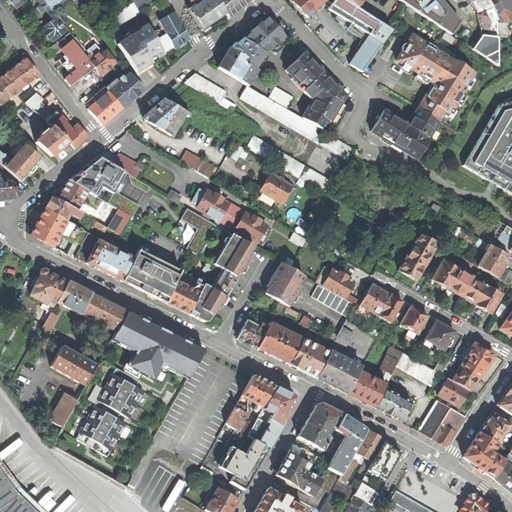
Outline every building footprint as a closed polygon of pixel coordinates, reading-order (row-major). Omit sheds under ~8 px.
[(8,0),(8,1),(9,2),(11,5),(13,3),(17,9),(27,0),(8,0)] [(41,0),(40,1),(43,4),(38,8),(40,10),(42,13),(47,10),(49,13),(66,0),(41,0)] [(89,0),(73,0),(72,1),(78,10),(89,0)] [(138,10),(152,1),(151,0),(132,0),(134,3),(138,10)] [(215,20),(225,12),(219,0),(208,0),(192,11),(204,28),(215,20)] [(219,0),(225,12),(228,18),(245,4),(249,0),(219,0)] [(388,30),(356,9),(342,0),(293,0),(292,1),(307,18),(316,11),(314,9),(324,0),(325,0),(347,15),(344,19),(367,34),(357,50),(349,64),(362,72),(388,30)] [(342,0),(356,9),(361,0),(342,0)] [(397,0),(450,36),(459,23),(439,0),(397,0)] [(497,67),(497,38),(498,19),(487,0),(474,0),(471,2),(475,12),(477,19),(481,35),(471,50),(497,67)] [(489,0),(499,19),(498,19),(497,38),(507,38),(507,18),(509,17),(508,14),(511,11),(511,10),(506,0),(489,0)] [(140,14),(138,10),(134,3),(112,17),(118,28),(140,14)] [(174,13),(160,21),(167,34),(175,49),(189,38),(182,26),(174,13)] [(61,20),(59,16),(44,28),(46,32),(44,33),(46,36),(49,39),(51,37),(54,41),(67,31),(59,21),(61,20)] [(239,44),(231,50),(244,58),(242,63),(253,69),(260,59),(263,59),(262,55),(269,49),(274,54),(282,48),(277,42),(283,37),(276,30),(267,19),(260,25),(259,25),(250,32),(251,33),(239,44)] [(160,21),(149,28),(156,41),(167,34),(160,21)] [(118,45),(139,76),(150,67),(147,65),(151,62),(165,55),(156,41),(149,28),(148,27),(118,45)] [(75,39),(72,34),(60,43),(59,42),(49,50),(54,56),(62,49),(72,41),(75,39)] [(448,59),(411,36),(396,62),(411,71),(411,70),(416,73),(421,76),(421,77),(432,84),(426,94),(417,110),(438,122),(443,115),(447,118),(454,107),(456,108),(465,92),(463,91),(474,73),(448,58),(448,59)] [(86,57),(72,41),(62,49),(71,59),(77,66),(74,69),(76,72),(72,75),(66,80),(71,88),(95,68),(86,57)] [(90,54),(86,57),(95,68),(96,67),(100,76),(108,70),(116,63),(105,48),(103,50),(99,44),(91,50),(96,55),(93,58),(90,54)] [(217,68),(246,86),(256,71),(253,69),(242,63),(244,58),(231,50),(229,49),(223,59),(217,68)] [(324,132),(345,96),(326,76),(304,53),(285,71),(312,100),(301,118),(324,132)] [(0,104),(1,105),(39,75),(32,67),(26,59),(0,78),(0,104)] [(67,69),(72,75),(76,72),(74,69),(77,66),(71,59),(64,65),(67,69)] [(122,81),(109,92),(123,109),(134,99),(144,91),(130,74),(125,79),(123,77),(121,79),(122,81)] [(218,104),(225,92),(195,74),(189,79),(183,84),(202,94),(217,103),(218,104)] [(89,110),(103,126),(112,118),(123,109),(109,92),(102,80),(96,85),(93,88),(98,94),(101,91),(105,96),(96,103),(95,101),(89,106),(91,108),(89,110)] [(354,149),(324,132),(301,118),(286,109),(267,98),(246,86),(239,98),(318,144),(318,145),(347,161),(354,149)] [(275,87),(267,98),(286,109),(292,97),(275,87)] [(25,104),(52,127),(65,137),(69,143),(75,149),(80,145),(83,143),(83,136),(76,128),(72,131),(66,124),(67,123),(55,111),(36,94),(31,89),(21,98),(25,104)] [(205,124),(217,103),(202,94),(196,103),(189,115),(205,124)] [(234,105),(222,99),(218,104),(231,112),(234,105)] [(187,117),(189,115),(164,100),(154,109),(143,118),(143,120),(144,121),(171,137),(184,115),(187,117)] [(489,137),(485,135),(464,167),(494,184),(511,194),(511,102),(507,104),(489,137)] [(429,138),(438,122),(417,110),(408,125),(384,111),(371,132),(398,149),(417,160),(430,139),(429,138)] [(225,127),(216,122),(212,129),(221,134),(225,127)] [(12,131),(20,139),(24,135),(16,127),(12,131)] [(36,143),(52,157),(61,149),(69,143),(65,137),(52,127),(41,136),(42,138),(36,143)] [(253,136),(246,148),(298,178),(304,166),(253,136)] [(0,164),(6,169),(21,183),(30,172),(33,174),(35,171),(38,169),(35,167),(41,160),(22,143),(16,150),(19,153),(11,163),(0,153),(0,164)] [(228,158),(235,162),(243,150),(236,145),(228,158)] [(202,161),(186,151),(180,162),(196,172),(202,161)] [(97,158),(122,173),(135,180),(138,174),(139,175),(143,167),(136,163),(134,165),(117,155),(115,158),(104,152),(97,158)] [(85,167),(67,182),(87,193),(94,197),(102,183),(111,188),(114,182),(116,183),(117,181),(122,173),(97,158),(85,167)] [(215,168),(204,161),(197,172),(209,179),(215,168)] [(335,183),(306,166),(298,178),(328,195),(335,183)] [(117,181),(129,188),(135,180),(122,173),(117,181)] [(279,204),(289,186),(270,175),(265,184),(260,192),(279,204)] [(150,188),(135,180),(129,188),(117,181),(116,183),(114,182),(111,188),(102,183),(94,197),(105,203),(128,216),(133,219),(150,188)] [(0,200),(16,199),(22,194),(10,183),(2,184),(0,181),(0,200)] [(62,191),(56,201),(76,212),(87,193),(67,182),(62,191)] [(229,229),(240,211),(206,192),(204,195),(199,191),(195,197),(192,203),(198,207),(196,209),(229,229)] [(47,205),(44,210),(65,222),(69,215),(77,220),(79,217),(82,219),(84,216),(76,212),(56,201),(51,198),(47,205)] [(116,235),(128,216),(105,203),(99,213),(100,214),(92,228),(103,235),(106,229),(116,235)] [(65,222),(44,210),(37,224),(30,236),(52,248),(59,235),(74,243),(76,240),(93,249),(97,242),(98,240),(65,222)] [(265,227),(244,214),(239,224),(234,231),(256,244),(265,227)] [(230,235),(215,226),(200,258),(207,262),(201,272),(208,275),(213,265),(230,235)] [(477,267),(497,278),(502,269),(506,262),(509,257),(458,227),(455,233),(466,240),(466,241),(486,252),(477,267)] [(415,281),(437,244),(420,234),(398,271),(406,276),(415,281)] [(511,253),(511,239),(502,234),(498,241),(510,249),(508,251),(511,253)] [(253,248),(230,235),(213,265),(224,271),(212,290),(203,285),(202,288),(188,316),(204,323),(206,323),(208,322),(210,320),(207,318),(209,316),(211,317),(216,310),(218,311),(224,300),(245,265),(251,256),(249,254),(253,248)] [(297,235),(294,240),(304,245),(307,240),(297,235)] [(100,272),(122,283),(133,260),(97,242),(93,249),(92,252),(80,246),(74,259),(100,272)] [(142,293),(165,304),(179,272),(139,251),(122,283),(142,293)] [(438,284),(447,290),(458,270),(442,261),(431,280),(438,284)] [(268,288),(264,295),(279,303),(286,307),(288,308),(302,284),(300,283),(303,277),(280,264),(272,276),(266,287),(268,288)] [(460,268),(458,270),(471,278),(473,276),(460,268)] [(511,279),(511,274),(502,269),(497,278),(509,285),(511,279)] [(52,309),(55,303),(66,282),(54,276),(42,270),(36,281),(33,279),(30,286),(33,288),(28,296),(52,309)] [(331,270),(321,288),(343,300),(351,286),(353,283),(331,270)] [(460,298),(461,297),(471,278),(458,270),(447,290),(445,294),(449,296),(452,298),(454,295),(460,298)] [(467,301),(474,304),(485,285),(471,278),(461,297),(467,301)] [(79,315),(80,314),(90,295),(78,288),(66,282),(55,303),(79,315)] [(175,309),(188,316),(202,288),(197,285),(195,290),(192,291),(175,282),(165,304),(175,309)] [(347,318),(354,307),(345,301),(343,300),(321,288),(317,285),(311,298),(347,318)] [(372,285),(359,307),(378,317),(390,296),(380,290),(372,285)] [(489,314),(501,295),(485,285),(474,304),(474,305),(483,310),(489,314)] [(351,289),(345,301),(354,307),(357,301),(353,299),(357,292),(351,289)] [(80,314),(115,332),(126,312),(107,303),(90,295),(80,314)] [(396,299),(390,296),(378,317),(390,324),(402,302),(396,299)] [(282,314),(286,307),(279,303),(275,309),(282,314)] [(507,309),(501,305),(495,316),(501,319),(507,309)] [(418,312),(410,307),(400,325),(409,330),(416,334),(416,335),(427,317),(418,312)] [(511,311),(499,329),(511,336),(511,311)] [(190,345),(191,342),(183,337),(181,341),(164,332),(147,323),(148,321),(140,316),(138,319),(126,312),(115,332),(106,349),(118,356),(112,367),(114,368),(75,440),(86,446),(87,444),(96,448),(94,451),(111,460),(125,434),(127,431),(134,417),(136,413),(146,394),(148,392),(149,389),(161,395),(167,384),(174,387),(180,376),(181,377),(186,368),(178,364),(182,358),(183,358),(190,345)] [(56,317),(49,313),(37,335),(43,339),(56,317)] [(299,324),(307,328),(311,321),(303,317),(299,324)] [(265,330),(266,327),(261,325),(259,328),(246,321),(235,339),(245,344),(256,350),(266,331),(265,330)] [(432,344),(443,351),(454,332),(445,327),(436,321),(422,345),(429,349),(432,344)] [(268,324),(266,327),(265,330),(266,331),(256,350),(271,357),(288,365),(301,340),(288,333),(287,336),(281,333),(283,331),(268,324)] [(342,328),(337,336),(336,339),(347,345),(353,334),(342,328)] [(307,329),(304,335),(315,341),(318,335),(307,329)] [(413,338),(416,334),(409,330),(406,334),(413,338)] [(336,339),(337,336),(329,332),(326,338),(334,342),(336,339)] [(406,334),(403,341),(414,348),(418,341),(413,338),(406,334)] [(328,354),(301,340),(288,365),(300,371),(315,378),(328,354)] [(355,355),(333,343),(328,354),(315,378),(333,387),(347,394),(358,372),(361,367),(334,353),(336,350),(352,359),(355,355)] [(483,349),(473,343),(459,368),(478,379),(494,358),(493,355),(483,349)] [(203,351),(190,345),(183,358),(182,358),(178,364),(186,368),(181,377),(187,379),(203,351)] [(399,359),(402,354),(390,347),(387,353),(399,359)] [(76,356),(61,348),(49,367),(84,386),(95,367),(76,356)] [(455,350),(448,362),(455,366),(462,354),(455,350)] [(434,371),(402,354),(399,359),(398,362),(395,366),(430,386),(437,373),(434,371)] [(381,384),(358,372),(347,394),(359,401),(374,409),(384,389),(395,366),(398,362),(386,356),(379,369),(386,373),(383,379),(383,380),(381,384)] [(440,360),(434,371),(437,373),(441,375),(447,364),(440,360)] [(474,384),(478,379),(459,368),(451,381),(469,391),(474,384)] [(225,424),(237,431),(246,414),(247,403),(250,402),(256,406),(253,411),(256,412),(258,409),(261,410),(262,410),(275,387),(264,382),(252,376),(225,424)] [(463,400),(469,391),(451,381),(447,378),(437,396),(459,408),(463,400)] [(496,405),(511,415),(511,383),(508,390),(496,405)] [(294,402),(293,396),(284,392),(275,387),(262,410),(283,422),(287,416),(294,402)] [(385,415),(401,423),(409,407),(412,409),(416,401),(395,390),(393,394),(384,389),(374,409),(385,415)] [(76,401),(64,394),(58,404),(48,422),(60,428),(76,401)] [(417,432),(430,439),(450,408),(437,401),(417,432)] [(305,422),(297,437),(321,451),(328,438),(324,436),(330,427),(333,429),(341,415),(320,404),(315,405),(305,422)] [(450,408),(430,439),(438,444),(445,448),(465,417),(450,408)] [(274,437),(283,422),(262,410),(261,410),(254,424),(246,436),(268,449),(274,437)] [(353,422),(341,415),(333,429),(333,430),(345,437),(324,473),(337,480),(349,459),(353,452),(365,430),(353,422)] [(481,429),(478,433),(497,445),(510,425),(496,417),(494,420),(489,416),(481,429)] [(249,421),(241,436),(245,439),(246,436),(254,424),(249,421)] [(353,452),(371,462),(383,442),(384,440),(374,435),(365,430),(353,452)] [(477,468),(492,479),(503,461),(495,456),(491,456),(490,453),(492,453),(497,445),(478,433),(462,457),(477,468)] [(257,467),(268,449),(246,436),(245,439),(238,452),(233,449),(230,447),(218,467),(233,476),(229,482),(243,491),(257,467)] [(241,436),(233,449),(238,452),(245,439),(241,436)] [(371,462),(363,477),(369,480),(376,485),(380,477),(384,480),(399,453),(391,449),(389,448),(390,446),(383,442),(371,462)] [(293,444),(288,453),(309,465),(312,467),(317,458),(293,444)] [(504,488),(511,494),(511,468),(510,467),(511,462),(511,445),(503,461),(492,479),(504,488)] [(275,476),(312,496),(317,487),(329,494),(337,481),(323,473),(319,479),(305,471),(309,465),(288,453),(282,464),(275,476)] [(356,462),(349,459),(337,480),(337,481),(329,494),(318,511),(327,511),(337,494),(349,501),(350,500),(352,495),(360,482),(348,476),(356,462)] [(209,480),(214,473),(201,466),(197,473),(209,480)] [(0,511),(33,511),(17,496),(0,473),(0,511)] [(360,482),(352,495),(366,503),(370,505),(373,499),(376,494),(363,486),(364,484),(366,485),(369,480),(363,477),(360,482)] [(299,511),(302,508),(288,500),(289,499),(286,497),(282,495),(281,497),(268,488),(254,511),(299,511)] [(238,500),(217,489),(205,511),(207,511),(231,511),(232,511),(238,500)] [(432,511),(396,491),(391,501),(409,511),(432,511)] [(344,511),(363,511),(366,508),(364,507),(366,503),(352,495),(350,500),(351,501),(344,511)] [(483,511),(488,507),(474,495),(468,497),(459,511),(483,511)]
